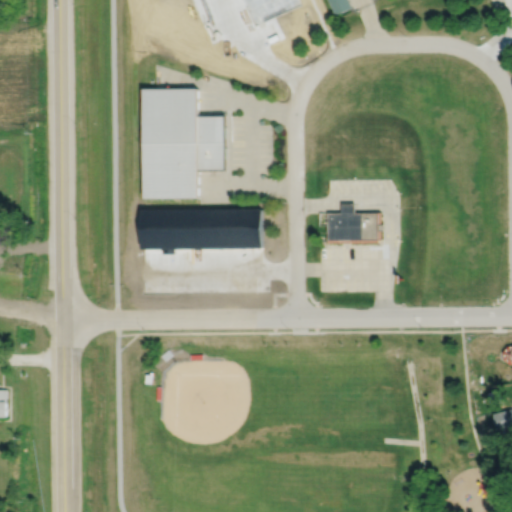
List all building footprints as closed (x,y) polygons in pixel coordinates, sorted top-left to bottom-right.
[(331,0),(350,0),(353,5),(352,6),(337,13),(331,0)] [(228,141),(228,114),(201,114),(201,86),(146,87),(147,142),(228,141)] [(147,142),(147,197),(202,196),(201,168),(229,168),(228,141),(147,142)] [(329,212),(329,241),(380,241),(380,239),(383,239),(383,230),(380,230),(380,223),(383,223),(382,211),(356,211),(356,202),(343,202),(343,212),(329,212)] [(0,417),(8,417),(8,389),(0,389),(0,417)] [(488,392),(491,404),(502,401),(500,390),(488,392)] [(511,408),(494,413),(499,431),(511,427),(511,408)]
